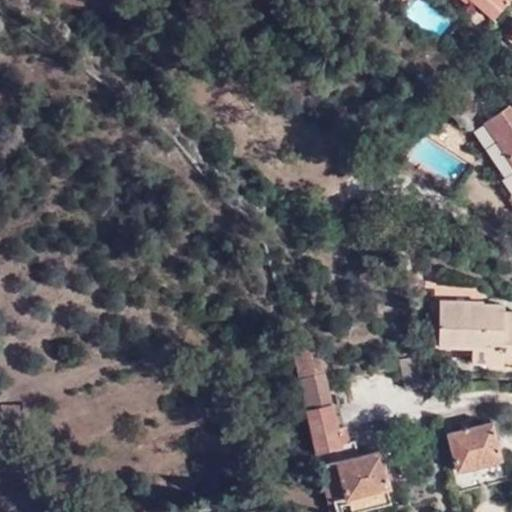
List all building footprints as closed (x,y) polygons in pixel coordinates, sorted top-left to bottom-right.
[(511,2),(511,0),(470,0),(496,21),(511,2)] [(511,160),(511,111),(490,125),(511,160)] [(408,251),(398,253),(402,274),(412,271),(408,251)] [(511,312),(503,312),(504,303),(438,301),(437,348),(470,349),(470,364),(492,364),(493,366),(511,366),(511,312)] [(315,346),(309,347),(314,368),(320,368),(315,346)] [(309,347),(292,350),(300,386),(316,454),(336,450),(339,463),(319,470),(328,508),(349,500),(387,491),(390,491),(383,454),(360,459),(356,444),(350,445),(340,404),(332,405),(324,367),(320,368),(314,368),(309,347)] [(405,396),(426,393),(421,365),(399,369),(405,396)] [(501,459),(491,423),(470,429),(468,420),(459,422),(462,431),(447,435),(456,472),(501,459)] [(387,491),(349,500),(351,511),(365,511),(390,506),(387,491)]
